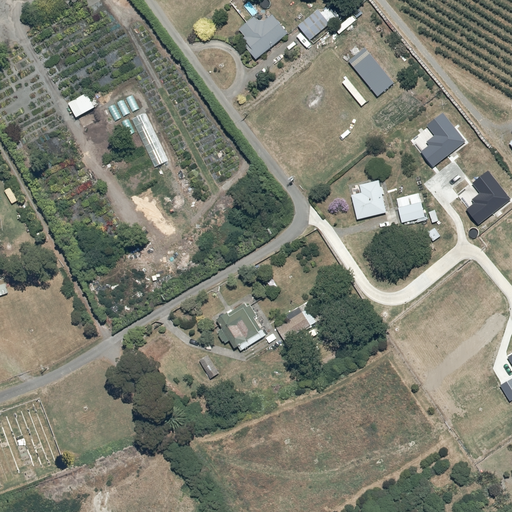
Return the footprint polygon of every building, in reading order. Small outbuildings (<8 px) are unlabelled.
[(339,17),(330,5),(322,12),(319,8),(299,24),(311,39),(339,17)] [(286,16),(281,20),(275,14),(263,24),(256,14),(240,27),(247,36),(243,39),(259,59),(291,33),(289,30),(294,26),(286,16)] [(398,81),(369,46),(351,61),(380,96),(398,81)] [(98,107),(90,92),(72,102),(80,117),(98,107)] [(387,212),(381,180),(362,184),(364,192),(353,194),(358,218),(387,212)] [(426,219),(425,217),(430,216),(431,221),(439,219),(434,198),(422,201),(420,192),(397,198),(402,222),(416,219),(417,221),(426,219)] [(269,337),(250,302),(218,318),(224,329),(220,331),(226,343),(235,338),(242,352),(269,337)] [(314,321),(302,302),(274,320),(278,326),(276,328),(284,341),(314,321)] [(222,374),(211,354),(202,360),(213,379),(222,374)]
